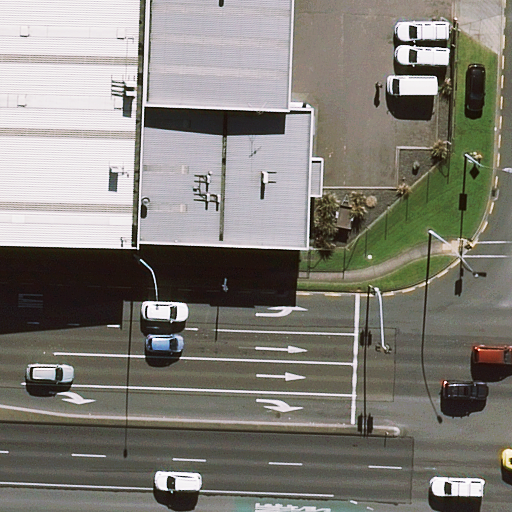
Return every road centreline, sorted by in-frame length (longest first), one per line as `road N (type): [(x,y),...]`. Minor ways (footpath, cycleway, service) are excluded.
road 1 (trunk): [(511,489),(0,464)]
road 2 (trunk): [(0,351),(511,367)]
